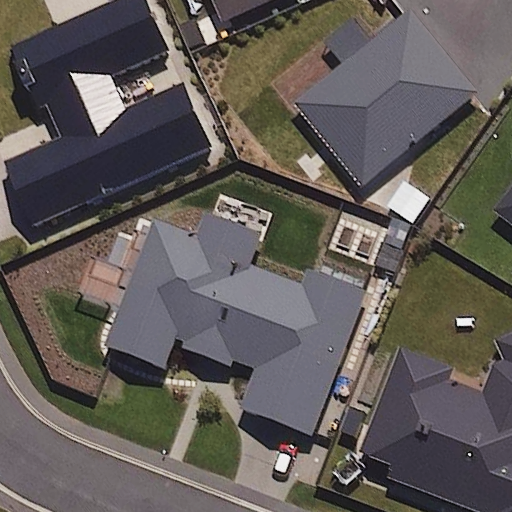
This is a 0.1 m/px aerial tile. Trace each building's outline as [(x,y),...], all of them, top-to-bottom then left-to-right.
[(8,158),(31,216),(207,145),(182,83),(125,106),(109,67),(159,47),(140,0),(113,0),(8,43),(35,111),(48,105),(61,137),(8,158)] [(214,0),(226,26),(285,0),(214,0)] [(342,60),(292,100),(359,184),(478,89),(414,9),(375,39),(356,15),(326,39),(342,60)] [(511,181),(495,204),(511,217),(511,181)] [(274,217),(220,196),(202,243),(158,226),(110,351),(169,373),(179,348),(260,379),(247,414),(315,440),(369,298),(311,276),(306,290),(254,270),(274,217)] [(511,511),(511,343),(505,347),(511,361),(483,400),(449,387),(454,374),(406,355),(361,469),(471,511),(511,511)]
